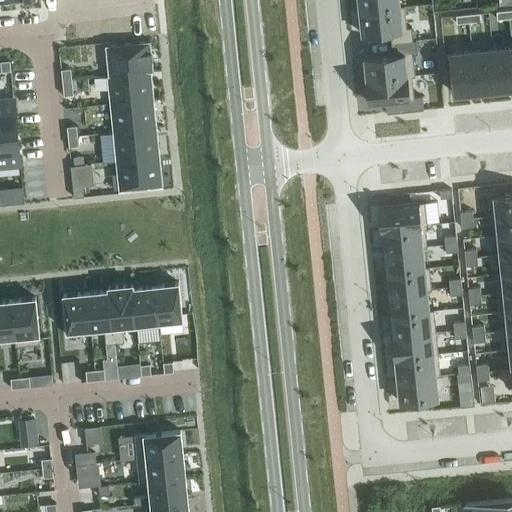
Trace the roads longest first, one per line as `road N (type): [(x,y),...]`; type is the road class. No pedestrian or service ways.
road 1 (tertiary): [(301,511),(266,164)]
road 2 (tertiary): [(241,167),(277,511)]
road 3 (residential): [(344,155),(379,452)]
road 4 (residential): [(0,405),(192,385)]
road 5 (residential): [(58,201),(44,32)]
road 6 (residential): [(511,137),(344,155)]
road 7 (tertiary): [(224,0),(241,167)]
road 8 (tertiary): [(266,164),(249,0)]
road 9 (residential): [(328,0),(344,155)]
road 10 (residential): [(511,439),(379,452)]
road 11 (residential): [(159,3),(61,13),(44,32)]
